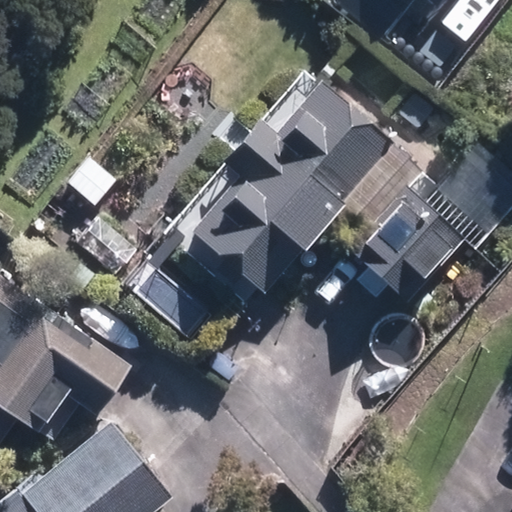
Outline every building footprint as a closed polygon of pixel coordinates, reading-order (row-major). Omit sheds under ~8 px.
[(273,123),(258,111),(154,230),(244,309),(393,139),(317,73),(273,123)] [(476,251),(511,206),(511,178),(464,139),(410,204),(402,197),(356,252),(367,261),(357,272),(380,291),(406,259),(428,277),(461,238),(476,251)] [(139,246),(100,212),(76,240),(115,274),(139,246)] [(0,266),(0,403),(37,430),(65,392),(98,415),(114,391),(135,363),(40,295),(0,266)] [(0,511),(145,511),(167,494),(101,412),(98,415),(0,494),(0,511)]
